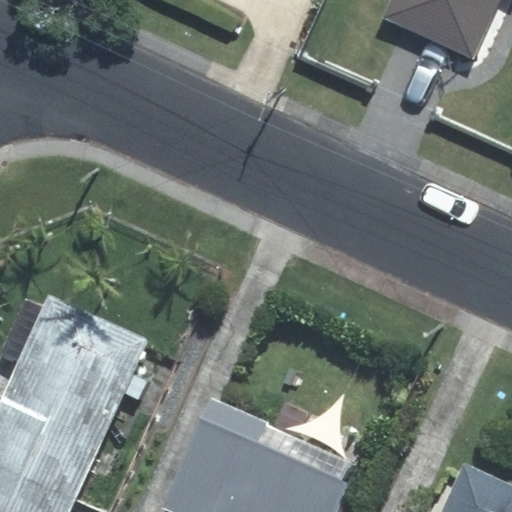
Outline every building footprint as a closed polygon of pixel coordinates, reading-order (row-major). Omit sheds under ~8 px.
[(511,0),(409,0),(400,20),(489,60),(511,8),(511,0)] [(15,348),(36,357),(0,438),(0,455),(92,497),(165,337),(66,292),(59,309),(37,298),(15,348)] [(363,477),(371,459),(234,396),(183,506),(196,511),(357,511),(372,480),(363,477)] [(0,511),(85,511),(92,497),(0,455),(0,511)] [(511,511),(511,477),(482,464),(460,511),(511,511)]
